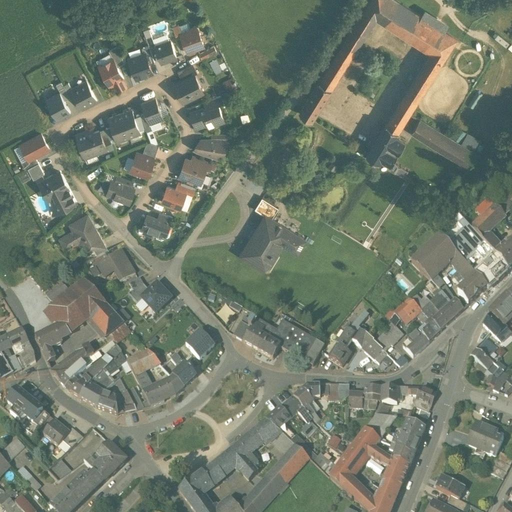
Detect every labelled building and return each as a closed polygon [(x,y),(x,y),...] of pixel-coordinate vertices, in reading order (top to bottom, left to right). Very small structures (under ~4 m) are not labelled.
[(392,0),(371,0),(364,12),(376,19),(382,23),(395,2),(392,0)] [(395,2),(382,23),(389,27),(402,6),(395,2)] [(456,39),(402,6),(389,27),(431,54),(443,61),(456,39)] [(364,12),(319,83),(331,91),(376,19),(364,12)] [(195,26),(190,28),(189,30),(179,34),(186,53),(190,55),(195,53),(196,51),(205,48),(198,27),(195,26)] [(151,36),(146,38),(150,49),(155,47),(155,46),(151,36)] [(176,58),(170,41),(155,46),(155,47),(161,63),(176,58)] [(155,63),(148,46),(142,48),(144,54),(145,53),(149,65),(155,63)] [(214,46),(199,54),(202,59),(217,52),(214,46)] [(121,55),(117,47),(109,52),(113,60),(117,68),(124,64),(121,55)] [(144,54),(129,59),(136,79),(152,73),(149,65),(145,53),(144,54)] [(443,61),(431,54),(389,121),(401,128),(443,61)] [(113,60),(99,67),(110,87),(114,84),(117,91),(126,86),(122,80),(124,79),(117,68),(113,60)] [(193,64),(177,72),(181,81),(194,75),(197,74),(193,64)] [(194,75),(181,81),(174,85),(178,92),(179,93),(179,92),(181,96),(181,98),(183,102),(203,92),(194,75)] [(97,101),(86,81),(72,89),(75,96),(82,109),(97,101)] [(70,99),(63,86),(61,82),(56,85),(60,92),(65,101),(70,99)] [(72,89),(68,83),(63,86),(70,99),(75,96),(72,89)] [(331,91),(319,83),(306,103),(320,112),(333,92),(331,91)] [(71,113),(65,101),(60,92),(45,100),(57,121),(71,113)] [(221,95),(203,102),(205,107),(206,109),(219,104),(224,102),(221,95)] [(156,98),(142,103),(145,113),(150,125),(165,120),(156,98)] [(306,103),(302,110),(316,118),(320,112),(306,103)] [(206,109),(205,107),(189,113),(197,131),(208,127),(209,129),(226,122),(219,104),(206,109)] [(140,133),(131,110),(120,114),(129,137),(140,133)] [(316,118),(302,110),(299,115),(313,123),(316,118)] [(145,113),(140,115),(147,132),(152,130),(150,125),(145,113)] [(129,137),(120,114),(109,119),(112,126),(116,137),(118,141),(129,137)] [(477,157),(419,120),(411,133),(469,170),(477,157)] [(389,121),(386,126),(398,134),(401,128),(389,121)] [(116,137),(112,126),(106,129),(107,132),(110,140),(116,137)] [(398,134),(386,126),(366,157),(367,157),(379,165),(381,161),(396,137),(398,134)] [(100,131),(94,133),(92,129),(76,135),(79,142),(80,145),(82,152),(84,155),(85,158),(107,150),(105,146),(101,134),(100,131)] [(107,132),(101,134),(105,146),(112,143),(110,140),(107,132)] [(51,151),(42,134),(20,145),(30,162),(51,151)] [(405,143),(396,137),(381,161),(391,167),(393,163),(405,143)] [(212,140),(200,140),(195,148),(197,150),(205,152),(222,159),(229,139),(212,140)] [(151,142),(146,144),(142,155),(154,159),(159,145),(151,142)] [(137,153),(130,171),(148,177),(154,159),(142,155),(137,153)] [(86,159),(88,163),(97,158),(95,154),(86,159)] [(193,155),(192,159),(205,164),(207,159),(193,155)] [(192,159),(185,157),(178,177),(181,178),(180,181),(198,186),(199,184),(202,185),(207,168),(208,165),(205,164),(192,159)] [(393,163),(391,167),(388,171),(404,180),(408,173),(393,163)] [(38,164),(28,169),(33,180),(44,174),(38,164)] [(79,203),(60,169),(37,183),(45,196),(48,202),(54,199),(55,202),(52,211),(51,215),(53,217),(79,203)] [(117,176),(115,182),(132,188),(134,181),(117,176)] [(132,188),(115,182),(112,181),(108,193),(115,195),(117,199),(129,204),(134,189),(132,188)] [(511,190),(504,182),(485,200),(507,221),(511,216),(511,190)] [(194,190),(177,184),(175,190),(186,193),(192,196),(194,190)] [(175,190),(167,187),(162,202),(172,206),(172,207),(173,209),(176,210),(179,209),(179,208),(180,209),(186,193),(175,190)] [(503,247),(492,236),(507,221),(485,200),(484,198),(460,222),(494,255),(503,247)] [(279,210),(262,199),(255,211),(264,216),(265,214),(273,219),(279,210)] [(172,217),(160,213),(158,218),(170,223),(172,217)] [(170,223),(158,218),(147,214),(142,228),(144,229),(154,232),(158,234),(156,239),(161,241),(169,238),(171,230),(168,229),(170,223)] [(264,216),(239,257),(267,275),(284,247),(299,256),(308,241),(273,219),(265,214),(264,216)] [(94,253),(105,247),(101,241),(103,241),(88,215),(77,221),(79,224),(72,228),(74,231),(67,235),(61,238),(67,249),(80,242),(88,256),(94,253)] [(464,232),(448,247),(465,265),(477,255),(487,266),(497,258),(494,255),(460,222),(458,219),(455,222),(464,232)] [(56,230),(61,238),(67,235),(62,224),(56,230)] [(439,237),(411,264),(430,284),(431,285),(439,278),(451,267),(458,275),(464,282),(467,284),(476,276),(465,265),(448,247),(439,237)] [(503,247),(494,255),(497,258),(509,271),(511,268),(511,243),(507,248),(505,245),(503,247)] [(105,247),(94,253),(97,258),(108,252),(105,247)] [(126,261),(120,252),(107,260),(106,259),(104,260),(104,261),(96,266),(103,276),(113,271),(121,284),(135,276),(127,261),(126,261)] [(509,271),(497,258),(487,266),(483,269),(496,282),(509,271)] [(96,265),(90,269),(94,277),(101,274),(96,265)] [(483,269),(476,276),(488,290),(496,282),(483,269)] [(458,275),(452,281),(458,288),(464,282),(458,275)] [(19,284),(29,297),(40,290),(31,276),(19,284)] [(488,290),(476,276),(467,284),(457,293),(469,307),(488,290)] [(456,303),(439,278),(431,285),(441,296),(451,306),(456,303)] [(140,279),(129,285),(133,292),(144,286),(140,279)] [(107,307),(85,282),(69,295),(53,307),(50,310),(61,326),(69,337),(89,322),(107,307)] [(174,301),(158,284),(148,292),(139,300),(141,303),(156,318),(174,301)] [(431,285),(430,284),(425,288),(436,300),(441,296),(431,285)] [(62,286),(46,298),(53,307),(69,295),(62,286)] [(129,295),(138,305),(141,303),(139,300),(148,292),(144,286),(133,292),(129,295)] [(418,294),(413,287),(404,294),(411,300),(416,296),(418,294)] [(40,290),(29,297),(34,304),(45,296),(40,290)] [(511,322),(511,299),(508,295),(490,312),(505,328),(511,322)] [(416,296),(411,300),(422,313),(430,322),(431,323),(441,315),(431,304),(426,299),(422,302),(416,296)] [(436,300),(431,304),(441,315),(451,306),(441,296),(436,300)] [(411,300),(405,305),(411,311),(406,315),(412,322),(415,318),(422,313),(411,300)] [(242,308),(232,303),(229,307),(239,313),(242,308)] [(451,306),(441,315),(431,323),(440,333),(463,312),(456,303),(451,306)] [(225,305),(217,315),(226,323),(234,313),(225,305)] [(411,311),(405,305),(395,315),(394,315),(395,316),(401,322),(407,329),(413,323),(412,322),(406,315),(411,311)] [(125,326),(107,307),(89,322),(106,341),(109,339),(108,339),(125,326)] [(353,311),(344,322),(349,327),(354,321),(355,322),(360,317),(353,311)] [(392,311),(386,317),(390,322),(395,316),(394,315),(395,315),(392,311)] [(365,312),(349,331),(356,336),(359,331),(370,317),(365,312)] [(430,322),(422,313),(415,318),(418,321),(424,327),(425,326),(430,322)] [(383,315),(370,330),(374,334),(387,319),(383,315)] [(395,316),(390,322),(393,324),(396,327),(401,322),(395,316)] [(506,331),(493,316),(484,327),(496,340),(506,331)] [(277,331),(256,319),(254,323),(255,323),(254,325),(264,331),(261,336),(271,342),(277,331)] [(254,323),(251,321),(248,327),(251,329),(243,343),(273,360),(280,349),(280,348),(271,342),(261,336),(264,331),(254,325),(255,323),(254,323)] [(431,323),(430,322),(425,326),(428,330),(423,336),(430,343),(440,333),(431,323)] [(241,323),(232,337),(243,343),(251,329),(248,327),(241,323)] [(324,348),(282,323),(277,331),(271,342),(280,348),(280,349),(312,367),(324,348)] [(393,324),(375,344),(383,351),(385,353),(392,346),(393,348),(405,336),(396,327),(393,324)] [(61,326),(55,328),(61,343),(69,337),(61,326)] [(132,334),(125,326),(108,339),(109,339),(112,343),(116,348),(132,334)] [(61,343),(55,328),(35,337),(51,373),(58,368),(54,361),(54,359),(51,352),(50,350),(59,347),(60,346),(62,344),(61,343)] [(22,330),(7,337),(12,348),(20,344),(22,347),(29,344),(22,330)] [(356,336),(349,331),(348,330),(338,345),(345,350),(352,341),(356,336)] [(359,331),(356,336),(352,341),(374,361),(383,351),(375,344),(359,331)] [(430,343),(423,336),(418,331),(417,332),(413,335),(412,337),(410,335),(407,338),(410,341),(413,345),(419,352),(430,343)] [(506,331),(496,340),(500,345),(510,336),(506,331)] [(0,340),(0,353),(12,348),(7,337),(0,340)] [(489,337),(476,351),(484,358),(494,347),(497,345),(489,337)] [(404,346),(407,350),(413,345),(410,341),(404,346)] [(29,344),(22,347),(26,355),(30,365),(36,363),(34,354),(29,344)] [(351,354),(345,350),(338,345),(329,359),(342,368),(351,354)] [(413,357),(419,352),(413,345),(407,350),(413,357)] [(88,346),(75,356),(81,366),(93,356),(88,346)] [(170,360),(157,346),(149,353),(160,366),(162,367),(170,360)] [(494,347),(484,358),(489,362),(498,351),(494,347)] [(383,351),(374,361),(380,365),(388,356),(385,353),(383,351)] [(489,362),(484,358),(476,351),(471,358),(487,371),(493,365),(489,362)] [(149,353),(128,365),(145,394),(155,389),(147,374),(160,366),(149,353)] [(26,355),(16,359),(21,369),(30,365),(26,355)] [(106,355),(97,362),(100,367),(109,359),(106,355)] [(123,355),(114,363),(118,370),(128,365),(123,355)] [(176,355),(171,360),(176,365),(181,360),(176,355)] [(400,367),(407,360),(402,355),(395,362),(400,367)] [(81,366),(75,356),(58,368),(51,373),(60,383),(70,375),(75,370),(81,366)] [(16,359),(13,360),(19,372),(21,371),(16,359)] [(19,372),(13,360),(7,363),(13,373),(14,374),(19,372)] [(97,362),(84,373),(87,377),(89,379),(98,370),(100,367),(97,362)] [(114,363),(106,370),(109,373),(113,377),(120,373),(118,370),(114,363)] [(174,378),(184,389),(197,377),(185,365),(173,377),(174,378)] [(500,371),(493,365),(487,371),(494,377),(492,379),(489,378),(487,386),(494,388),(493,391),(499,394),(506,382),(509,377),(501,370),(500,371)] [(75,370),(70,375),(74,379),(79,374),(75,370)] [(98,370),(89,379),(93,383),(99,377),(97,374),(99,371),(98,370)] [(70,375),(60,383),(66,389),(73,382),(75,380),(74,379),(70,375)] [(101,375),(99,377),(93,383),(82,399),(99,407),(104,396),(108,392),(117,385),(101,375)] [(155,389),(145,394),(148,401),(153,410),(175,398),(184,389),(174,378),(155,389)] [(87,380),(81,385),(80,386),(78,387),(71,393),(82,399),(93,383),(89,379),(87,380)] [(129,394),(122,381),(117,385),(123,395),(117,402),(119,416),(138,411),(129,394)] [(73,382),(66,389),(71,393),(78,387),(73,382)] [(319,388),(308,388),(303,391),(311,400),(320,399),(320,397),(319,388)] [(350,388),(338,388),(338,395),(334,395),(327,395),(327,397),(329,397),(329,402),(351,402),(350,396),(350,388)] [(381,389),(363,388),(362,396),(362,402),(381,404),(381,398),(381,389)] [(399,388),(381,389),(381,398),(400,398),(399,388)] [(421,388),(408,388),(407,397),(418,396),(421,388)] [(437,394),(421,388),(418,396),(413,408),(429,415),(437,394)] [(32,402),(31,403),(17,391),(7,402),(15,409),(27,419),(40,430),(49,418),(35,406),(36,405),(32,402)] [(143,403),(136,391),(129,394),(138,411),(139,413),(147,412),(143,403)] [(303,391),(295,398),(305,409),(306,411),(310,408),(314,405),(311,400),(303,391)] [(117,402),(108,398),(108,392),(104,396),(99,407),(119,416),(117,402)] [(362,396),(350,396),(351,402),(351,407),(362,409),(362,402),(362,396)] [(295,398),(280,410),(290,421),(298,415),(305,409),(295,398)] [(153,410),(148,401),(143,403),(147,412),(153,410)] [(310,408),(306,411),(314,419),(318,423),(321,421),(310,408)] [(27,419),(15,409),(11,414),(23,424),(27,419)] [(306,411),(305,409),(298,415),(308,425),(314,419),(306,411)] [(398,409),(397,416),(409,418),(410,411),(398,409)] [(289,433),(282,427),(290,421),(280,410),(265,422),(277,433),(284,439),(289,433)] [(417,420),(410,417),(408,423),(415,426),(417,420)] [(49,418),(40,430),(45,434),(55,422),(49,418)] [(379,420),(366,432),(375,439),(391,421),(379,420)] [(55,422),(45,434),(43,436),(58,448),(63,443),(70,434),(55,421),(55,422)] [(277,433),(265,422),(236,445),(246,457),(251,453),(269,439),(277,433)] [(498,432),(477,423),(467,448),(495,460),(503,437),(497,434),(498,432)] [(408,424),(402,437),(420,445),(426,430),(408,424)] [(70,434),(63,443),(71,450),(83,439),(73,431),(70,434)] [(294,438),(289,433),(284,439),(298,452),(308,440),(300,432),(294,438)] [(375,439),(366,432),(349,455),(365,466),(369,460),(376,451),(381,443),(375,439)] [(277,433),(269,439),(288,458),(266,480),(270,483),(279,493),(308,461),(298,452),(284,439),(277,433)] [(345,439),(336,434),(329,446),(342,454),(345,449),(340,446),(345,439)] [(402,437),(399,443),(417,450),(420,445),(402,437)] [(16,438),(0,453),(0,456),(7,464),(26,448),(16,438)] [(392,448),(381,443),(376,451),(387,458),(392,448)] [(417,450),(399,443),(396,450),(414,457),(417,450)] [(236,445),(195,476),(204,489),(232,467),(240,462),(244,458),(246,457),(236,445)] [(112,446),(106,452),(107,452),(112,457),(118,452),(112,446)] [(396,450),(392,448),(387,458),(394,462),(410,469),(414,457),(396,450)] [(387,458),(376,451),(369,460),(380,467),(384,467),(390,470),(394,462),(387,458)] [(107,452),(101,458),(103,460),(97,466),(90,459),(84,463),(94,472),(104,482),(117,469),(108,461),(112,457),(107,452)] [(112,457),(108,461),(117,469),(117,470),(127,460),(118,452),(112,457)] [(260,464),(251,453),(246,457),(244,458),(252,467),(254,465),(256,467),(260,464)] [(511,463),(511,459),(498,453),(496,459),(510,467),(511,463)] [(365,466),(349,455),(330,480),(364,511),(392,511),(400,492),(390,487),(379,511),(376,511),(351,486),(354,481),(365,466)] [(0,456),(0,472),(8,465),(7,464),(0,456)] [(252,467),(244,458),(240,462),(232,467),(238,474),(240,473),(249,482),(258,473),(258,472),(252,467)] [(510,467),(496,459),(493,466),(506,474),(510,467)] [(77,479),(60,460),(49,472),(66,492),(66,491),(66,490),(77,479)] [(400,492),(410,469),(394,462),(390,470),(383,484),(390,487),(400,492)] [(506,474),(493,466),(490,474),(503,481),(506,474)] [(66,491),(66,492),(50,507),(53,510),(54,511),(72,511),(99,487),(89,477),(84,472),(77,479),(66,490),(66,491)] [(89,477),(99,487),(104,482),(94,472),(89,477)] [(239,507),(231,511),(220,511),(215,504),(204,489),(195,476),(178,490),(194,511),(256,511),(257,511),(258,511),(261,511),(279,493),(270,483),(241,511),(239,507)] [(40,486),(32,477),(26,483),(34,491),(40,486)] [(463,489),(442,478),(436,490),(451,498),(458,501),(463,489)] [(374,501),(354,481),(351,486),(376,511),(379,511),(390,487),(383,484),(378,496),(377,495),(374,501)] [(15,492),(5,489),(0,493),(0,498),(4,501),(6,499),(13,493),(15,492)] [(13,493),(6,499),(10,503),(19,511),(32,511),(19,499),(13,493)] [(231,511),(239,507),(230,495),(218,504),(217,503),(215,504),(220,511),(231,511)] [(37,511),(23,496),(19,499),(32,511),(37,511)] [(458,501),(451,498),(448,504),(462,511),(464,511),(467,506),(460,502),(458,501)] [(10,503),(6,499),(4,501),(5,502),(2,504),(5,508),(10,503)] [(19,511),(10,503),(5,508),(4,509),(6,511),(19,511)] [(112,503),(105,509),(108,511),(109,511),(116,506),(112,503)] [(451,511),(434,503),(429,511),(451,511)]
